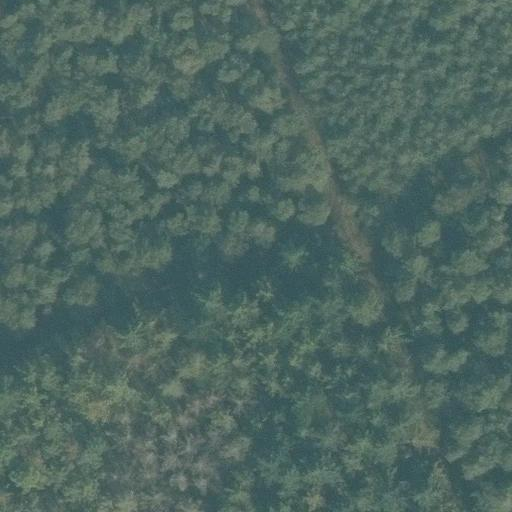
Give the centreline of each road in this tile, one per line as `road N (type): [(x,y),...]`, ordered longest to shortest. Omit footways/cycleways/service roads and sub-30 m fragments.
road 1 (track): [(0,336),(337,210),(253,0)]
road 2 (track): [(337,210),(453,511)]
